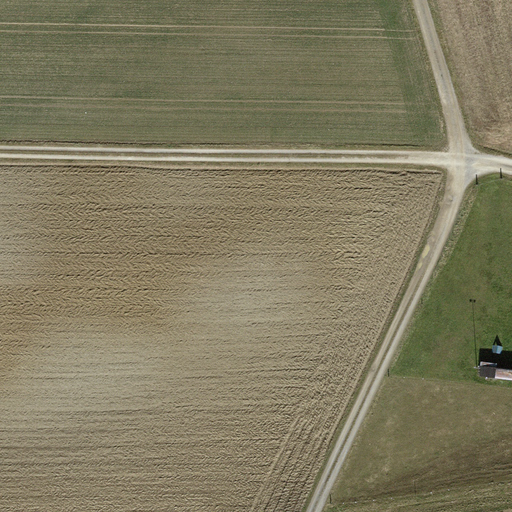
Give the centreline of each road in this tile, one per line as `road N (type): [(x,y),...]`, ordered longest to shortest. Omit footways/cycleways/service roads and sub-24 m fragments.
road 1 (track): [(316,511),(467,162),(424,0)]
road 2 (track): [(511,168),(0,152)]
